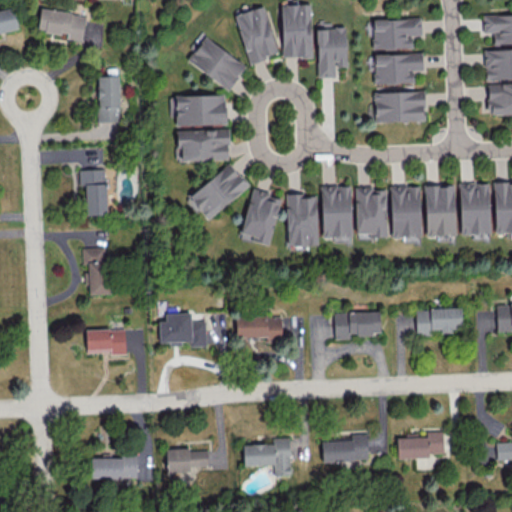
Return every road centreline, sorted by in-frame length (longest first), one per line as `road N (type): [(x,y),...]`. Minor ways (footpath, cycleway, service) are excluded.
road 1 (residential): [(511,381),(0,407)]
road 2 (residential): [(28,96),(45,511)]
road 3 (residential): [(314,145),(301,101),(283,85),(261,95),(257,109),(257,144),(271,161),(287,163),(314,145),(366,155),(511,150)]
road 4 (residential): [(450,5),(459,152)]
